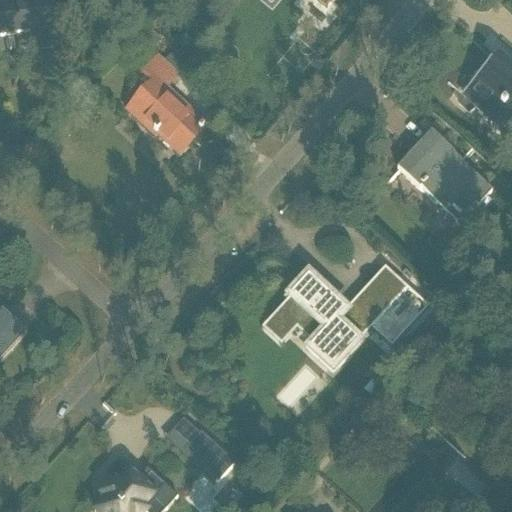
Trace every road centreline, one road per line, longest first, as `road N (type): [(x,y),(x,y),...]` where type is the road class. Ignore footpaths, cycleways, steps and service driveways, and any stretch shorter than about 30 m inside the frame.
road 1 (residential): [(133,325),(421,0)]
road 2 (residential): [(0,467),(133,325)]
road 3 (residential): [(133,325),(0,203)]
